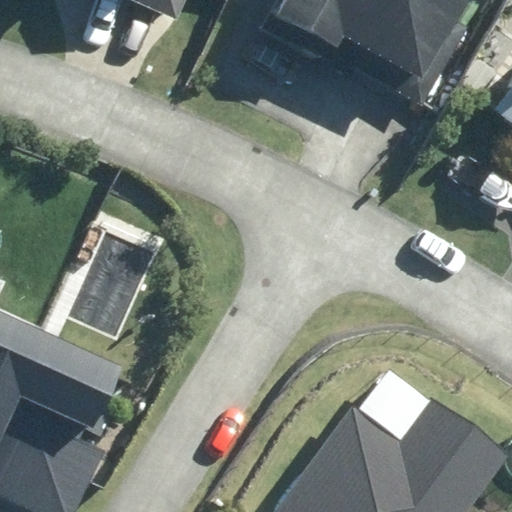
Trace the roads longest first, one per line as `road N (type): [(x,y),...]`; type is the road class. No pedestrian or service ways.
road 1 (residential): [(311,206),(136,511)]
road 2 (residential): [(0,76),(66,97),(311,206)]
road 3 (residential): [(311,206),(511,325)]
